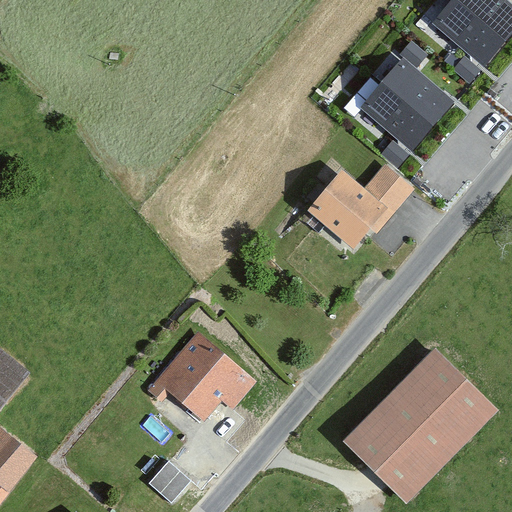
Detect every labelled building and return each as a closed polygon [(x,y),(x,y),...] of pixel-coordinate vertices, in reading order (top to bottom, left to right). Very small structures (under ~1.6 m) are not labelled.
[(511,27),(511,4),(506,0),(452,0),(436,19),(484,60),(511,27)] [(448,100),(402,60),(365,103),(411,142),(448,100)] [(345,170),(312,212),(355,246),(370,228),(380,236),(417,189),(386,165),(368,188),(345,170)] [(202,333),(161,382),(207,420),(225,399),(237,410),(261,382),(202,333)] [(430,341),(346,427),(407,486),(491,400),(430,341)] [(0,346),(0,504),(38,457),(0,426),(0,410),(31,372),(0,346)] [(191,482),(169,462),(149,484),(171,504),(191,482)]
